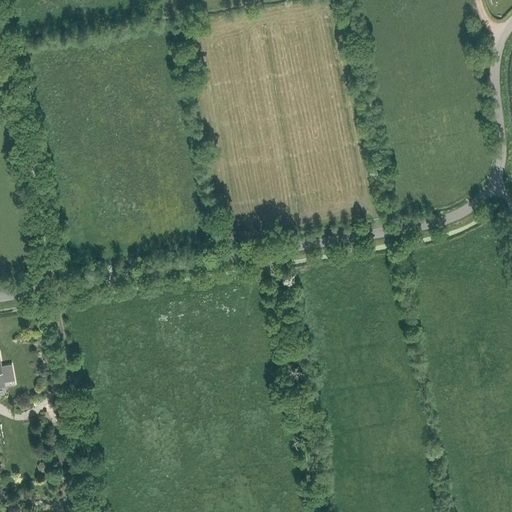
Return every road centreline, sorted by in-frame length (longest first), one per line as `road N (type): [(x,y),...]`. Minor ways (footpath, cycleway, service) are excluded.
road 1 (unclassified): [(0,294),(461,213),(494,183),(500,164),(494,77),(511,24)]
road 2 (track): [(269,252),(319,511)]
road 3 (track): [(48,286),(88,511)]
